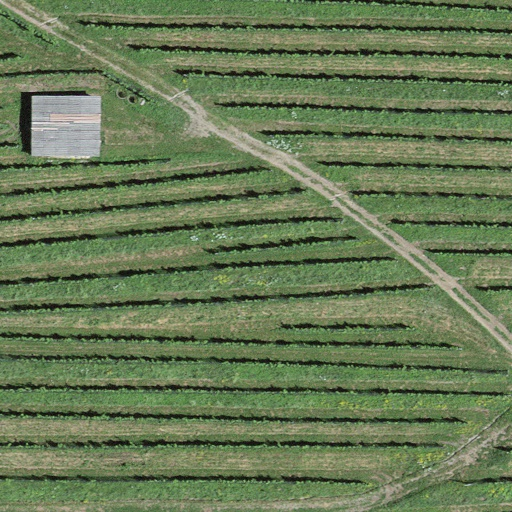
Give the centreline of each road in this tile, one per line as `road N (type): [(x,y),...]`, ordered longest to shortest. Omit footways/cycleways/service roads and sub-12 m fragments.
road 1 (track): [(11,0),(291,167),(415,257),(511,344)]
road 2 (track): [(511,427),(431,478),(357,504),(0,509)]
